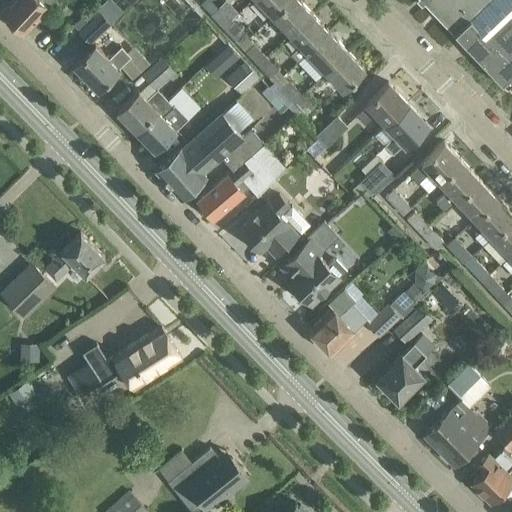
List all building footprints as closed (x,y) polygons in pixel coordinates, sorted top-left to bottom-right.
[(10,0),(0,11),(12,21),(24,33),(38,17),(43,19),(48,13),(46,9),(50,4),(53,0),(10,0)] [(112,0),(106,0),(97,8),(100,11),(111,23),(123,12),(112,0)] [(258,0),(272,14),(287,0),(258,0)] [(287,0),(272,14),(290,33),(312,12),(300,0),(287,0)] [(456,33),(490,0),(422,0),(455,34),(456,33)] [(511,0),(490,0),(456,33),(503,83),(511,73),(511,0)] [(95,6),(74,25),(80,30),(91,42),(111,23),(100,11),(97,8),(95,6)] [(211,13),(224,27),(232,19),(219,6),(211,13)] [(291,53),(298,61),(308,52),(330,31),(312,12),(290,33),(300,44),(291,53)] [(224,27),(235,38),(243,31),(232,19),(224,27)] [(308,52),(325,71),(348,50),(330,31),(308,52)] [(73,64),(97,89),(112,75),(120,68),(119,67),(131,56),(122,46),(110,57),(96,43),(88,50),(73,64)] [(246,51),(258,63),(266,56),(254,43),(246,51)] [(228,44),(217,55),(228,66),(239,55),(228,44)] [(348,50),(325,71),(343,90),(366,69),(348,50)] [(266,56),(258,63),(270,76),(278,68),(266,56)] [(144,74),(156,86),(174,69),(162,57),(144,74)] [(259,75),(244,59),(227,75),(242,91),(259,75)] [(282,89),(293,101),(301,93),(290,81),(282,89)] [(377,111),(388,122),(408,102),(388,81),(374,95),(368,101),(369,103),(358,114),(366,122),(377,111)] [(168,99),(136,129),(156,149),(201,105),(182,85),(168,99)] [(117,109),(136,129),(168,99),(158,88),(147,99),(137,90),(117,109)] [(301,93),(293,101),(304,113),(312,105),(301,93)] [(398,133),(385,145),(393,153),(406,141),(407,143),(414,136),(428,123),(408,102),(388,122),(398,133)] [(245,136),(243,134),(239,129),(223,113),(222,111),(182,146),(181,145),(156,168),(181,196),(206,174),(203,170),(221,154),(233,168),(243,158),(254,149),(244,137),(245,136)] [(348,125),(337,113),(316,134),(324,143),(327,146),(348,125)] [(315,157),(327,146),(324,143),(318,137),(306,148),(315,157)] [(444,140),(411,172),(429,191),(439,181),(462,159),(444,140)] [(233,168),(198,198),(213,216),(245,189),(238,183),(243,178),(258,194),(276,178),(253,153),(245,160),(243,158),(233,168)] [(462,159),(439,181),(448,190),(437,200),(446,209),(458,198),(480,178),(462,159)] [(382,160),(360,181),(370,193),(393,171),(382,160)] [(480,178),(458,198),(476,218),(498,196),(480,178)] [(387,196),(404,214),(412,206),(395,188),(387,196)] [(269,201),(240,228),(246,235),(244,236),(244,239),(250,244),(252,244),(254,243),(260,249),(266,244),(277,255),(298,235),(295,231),(298,228),(302,231),(310,223),(292,204),(290,207),(287,204),(289,203),(280,193),(270,202),(269,201)] [(511,211),(498,196),(476,218),(493,236),(511,218),(511,211)] [(416,209),(407,218),(421,233),(430,225),(416,209)] [(511,218),(493,236),(510,254),(511,252),(511,218)] [(309,238),(281,265),(293,277),(290,280),(298,289),(297,290),(300,296),(305,299),(306,298),(309,300),(323,287),(325,290),(346,270),(346,268),(337,259),(334,258),(329,264),(319,253),(323,250),(319,246),(335,230),(324,219),(307,235),(309,238)] [(430,225),(421,233),(434,247),(443,239),(430,225)] [(45,266),(56,278),(73,261),(86,274),(105,255),(81,231),(62,250),(45,266)] [(454,252),(465,263),(473,255),(462,244),(454,252)] [(511,255),(503,262),(511,271),(511,252),(510,254),(511,255)] [(465,263),(482,281),(491,273),(473,255),(465,263)] [(2,291),(24,314),(55,285),(32,262),(2,291)] [(491,273),(482,281),(501,301),(510,292),(491,273)] [(414,280),(368,323),(378,334),(401,313),(403,316),(414,306),(414,305),(426,292),(414,280)] [(446,305),(453,299),(441,285),(434,290),(446,305)] [(333,306),(309,329),(331,352),(366,317),(353,302),(356,299),(345,287),(329,302),(333,306)] [(511,294),(510,292),(501,301),(511,312),(511,294)] [(422,305),(395,329),(405,341),(421,327),(432,317),(422,305)] [(90,364),(74,375),(85,392),(119,371),(131,389),(182,356),(162,324),(107,360),(97,344),(83,353),(90,364)] [(415,341),(377,378),(387,388),(387,392),(393,398),(397,397),(398,399),(423,375),(414,366),(427,354),(415,341)] [(39,344),(21,343),(21,360),(39,360),(39,344)] [(469,362),(447,383),(461,397),(462,399),(484,378),(469,362)] [(23,380),(6,392),(14,403),(31,391),(23,380)] [(461,397),(424,433),(454,463),(481,437),(480,436),(491,425),(471,405),(469,406),(462,399),(461,397)] [(511,413),(495,430),(511,447),(511,413)] [(210,446),(168,479),(193,510),(203,502),(205,504),(220,492),(223,496),(247,475),(227,450),(219,456),(210,446)] [(484,469),(472,481),(491,500),(511,479),(511,475),(508,471),(511,466),(511,456),(503,448),(493,457),(489,452),(478,462),(484,469)] [(108,511),(148,511),(131,492),(108,511)] [(309,511),(301,503),(298,506),(296,504),(288,511),(309,511)]
